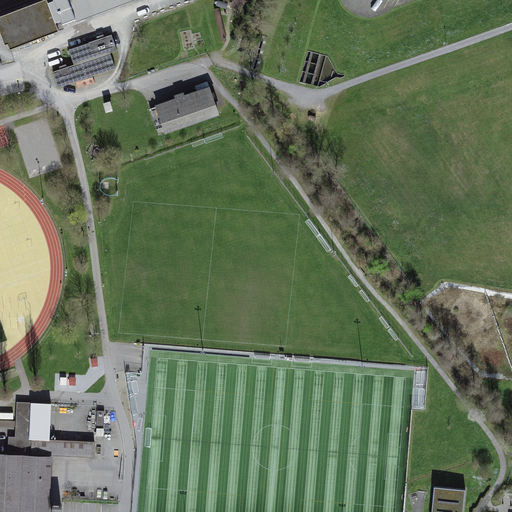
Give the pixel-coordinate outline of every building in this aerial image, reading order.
[(48,0),(46,0),(0,17),(0,23),(1,25),(5,37),(10,50),(61,31),(59,25),(127,0),(58,0),(50,3),(48,0)] [(58,89),(114,68),(109,54),(117,51),(111,34),(68,50),(73,64),(51,72),(58,89)] [(209,89),(156,107),(164,133),(218,114),(209,89)] [(135,124),(112,133),(116,144),(140,136),(135,124)] [(15,455),(55,457),(93,458),(94,442),(29,440),(31,403),(17,403),(15,455)] [(0,454),(0,511),(52,511),(55,457),(15,455),(0,454)] [(462,511),(465,490),(434,487),(431,511),(462,511)]
